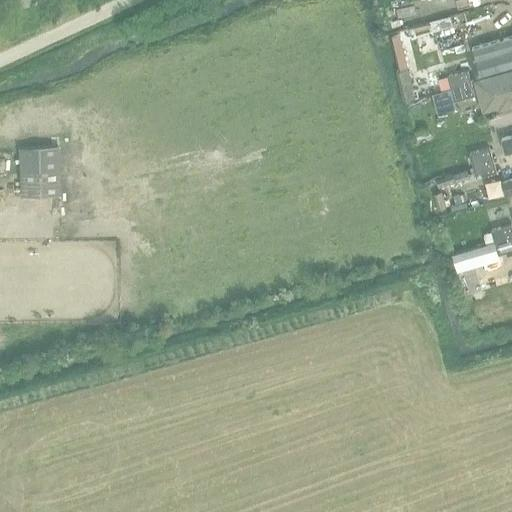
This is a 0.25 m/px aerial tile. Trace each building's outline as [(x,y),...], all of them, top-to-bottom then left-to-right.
[(448,15),(428,21),(431,31),(451,25),(448,15)] [(386,20),(389,35),(408,32),(405,17),(386,20)] [(398,34),(390,36),(397,68),(406,66),(398,34)] [(511,35),(467,47),(475,76),(511,66),(511,35)] [(436,63),(418,63),(418,85),(436,84),(436,63)] [(451,88),(471,82),(469,72),(448,78),(451,88)] [(511,73),(473,84),(483,117),(511,109),(511,73)] [(409,74),(400,76),(405,100),(414,98),(409,74)] [(471,82),(451,88),(454,98),(474,92),(471,82)] [(451,88),(432,93),(438,112),(456,106),(454,98),(451,88)] [(511,133),(498,137),(503,153),(511,150),(511,133)] [(21,147),(23,196),(60,195),(58,146),(21,147)] [(473,165),(493,159),(490,149),(470,155),(473,165)] [(493,159),(473,165),(475,174),(496,169),(493,159)] [(466,168),(452,173),(455,181),(469,176),(466,168)] [(452,173),(436,178),(438,186),(455,181),(452,173)] [(511,175),(499,180),(503,193),(511,190),(511,175)] [(440,191),(432,194),(437,209),(444,207),(440,191)] [(494,242),(511,236),(511,226),(492,232),(494,242)] [(511,236),(494,242),(497,252),(511,247),(511,236)] [(494,242),(451,254),(456,271),(499,259),(497,252),(494,242)]
